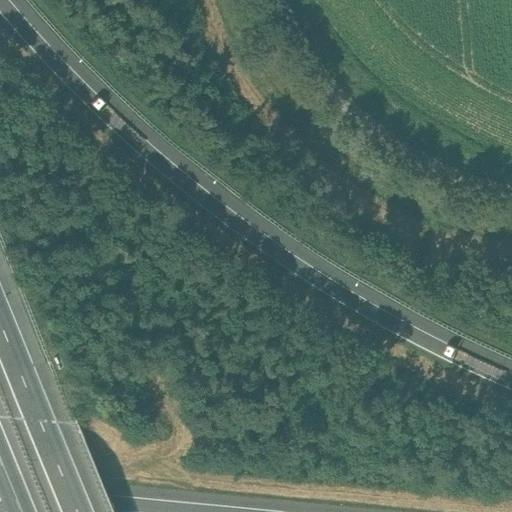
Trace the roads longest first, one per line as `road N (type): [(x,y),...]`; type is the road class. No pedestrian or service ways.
road 1 (motorway): [(511,384),(305,274),(218,209),(136,141),(3,0)]
road 2 (motorway): [(76,511),(0,316)]
road 3 (motorway): [(198,511),(0,493)]
road 4 (unclassified): [(370,124),(447,171),(511,190)]
road 5 (unclassified): [(370,124),(302,48),(280,0)]
